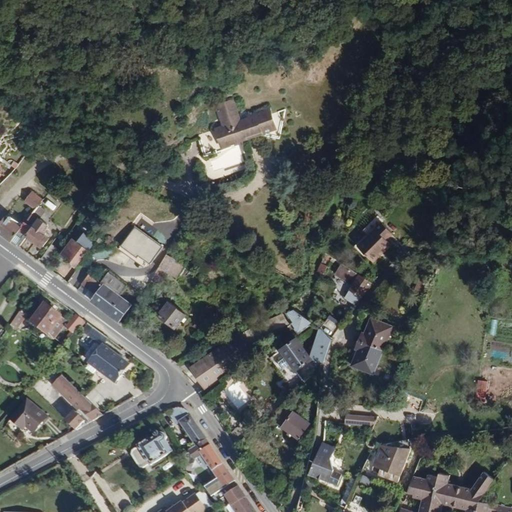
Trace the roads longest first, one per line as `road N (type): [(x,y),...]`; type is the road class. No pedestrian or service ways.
road 1 (residential): [(290,511),(318,443),(326,369),(341,331),(411,242)]
road 2 (tertiary): [(170,375),(0,245)]
road 3 (tertiary): [(170,375),(161,400),(0,485)]
road 4 (tertiary): [(273,511),(170,375)]
